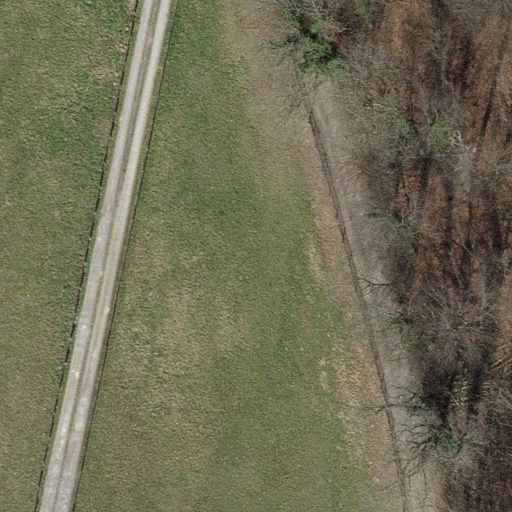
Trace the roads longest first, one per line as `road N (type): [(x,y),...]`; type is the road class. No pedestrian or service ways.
road 1 (track): [(298,0),(401,381),(421,511)]
road 2 (track): [(160,0),(57,511)]
